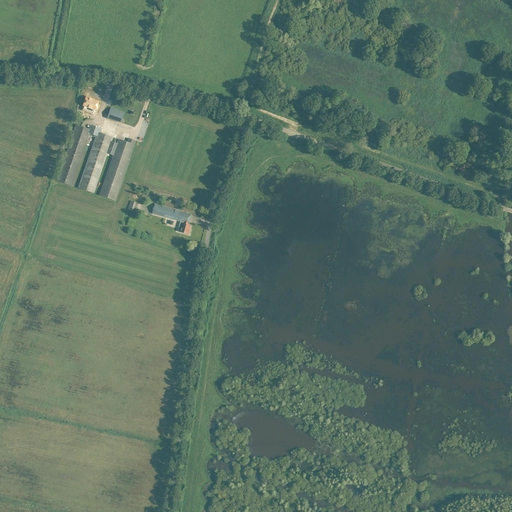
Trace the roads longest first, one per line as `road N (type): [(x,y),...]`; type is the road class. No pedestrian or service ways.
road 1 (unclassified): [(169,511),(208,230),(248,117)]
road 2 (unclassified): [(511,211),(248,117)]
road 3 (unclassified): [(248,117),(121,84),(0,74)]
